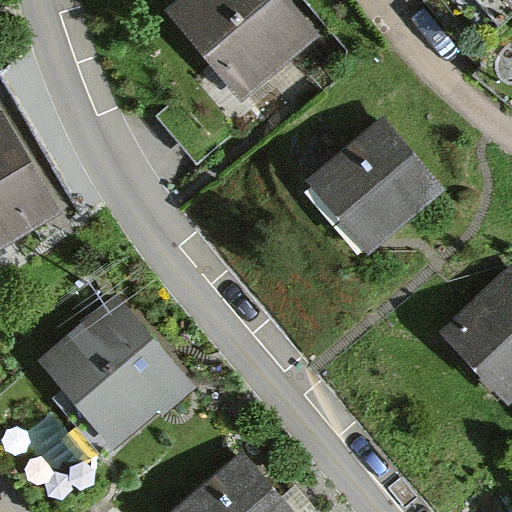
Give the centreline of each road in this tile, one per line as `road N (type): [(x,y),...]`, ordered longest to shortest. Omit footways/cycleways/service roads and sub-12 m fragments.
road 1 (residential): [(378,511),(180,289),(86,142),(33,0)]
road 2 (residential): [(511,131),(373,0)]
